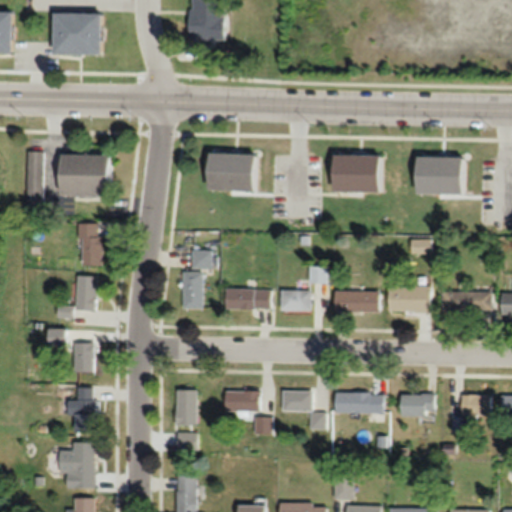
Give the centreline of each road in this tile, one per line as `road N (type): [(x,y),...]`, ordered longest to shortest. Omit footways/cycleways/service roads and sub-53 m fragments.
road 1 (residential): [(153,0),(164,99),(139,355),(137,511)]
road 2 (tertiary): [(511,106),(0,96)]
road 3 (residential): [(511,361),(139,355)]
